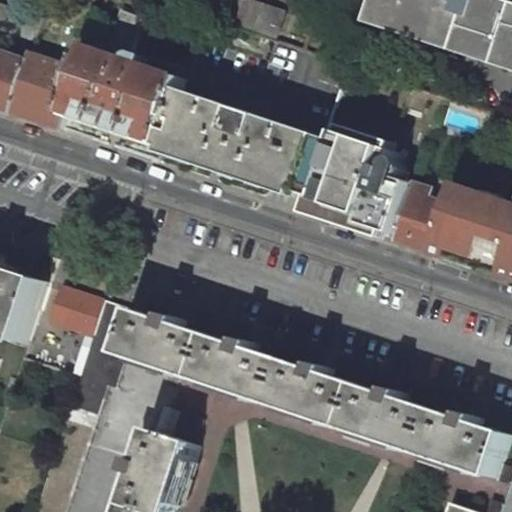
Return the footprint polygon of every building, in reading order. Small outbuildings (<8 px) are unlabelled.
[(511,2),(505,0),(381,0),(374,23),(397,31),(400,23),(511,60),(511,2)] [(0,107),(14,112),(34,54),(45,19),(0,3),(0,107)] [(262,32),(283,37),(290,11),(262,3),(259,13),(266,15),(262,32)] [(209,42),(216,21),(209,18),(202,39),(209,42)] [(69,115),(166,147),(185,90),(189,79),(92,46),(84,70),(69,115)] [(84,70),(34,54),(14,112),(64,129),(69,115),(84,70)] [(346,222),(394,80),(351,66),(327,137),(308,194),(303,208),(346,222)] [(166,147),(308,194),(327,137),(185,90),(166,147)] [(380,176),(363,228),(398,239),(415,187),(380,176)] [(434,190),(416,184),(415,187),(398,239),(445,255),(460,210),(431,201),(434,190)] [(511,202),(467,187),(460,210),(445,255),(478,266),(511,277),(511,202)] [(0,337),(29,348),(50,283),(19,272),(21,267),(6,262),(4,267),(0,265),(0,337)] [(109,304),(65,289),(55,323),(98,337),(109,304)] [(128,356),(143,313),(109,302),(109,304),(98,337),(84,379),(111,387),(119,390),(130,357),(128,356)] [(174,323),(143,313),(128,356),(130,357),(501,480),(506,464),(511,446),(511,435),(484,426),(486,420),(473,415),(471,421),(410,401),(412,395),(398,391),(396,397),(335,376),(337,370),(319,365),(317,371),(261,352),(263,346),(250,342),(248,347),(187,327),(189,321),(176,317),(174,323)] [(0,430),(1,431),(29,348),(0,337),(0,430)] [(70,511),(111,387),(84,379),(59,455),(39,511),(70,511)] [(167,407),(159,432),(175,437),(183,412),(167,407)] [(175,437),(198,445),(206,419),(183,412),(175,437)] [(181,511),(203,446),(198,445),(175,437),(159,432),(149,464),(143,462),(138,475),(145,477),(133,511),(181,511)] [(506,464),(501,480),(511,483),(511,466),(507,465),(506,464)] [(502,511),(505,505),(494,502),(490,511),(502,511)]
